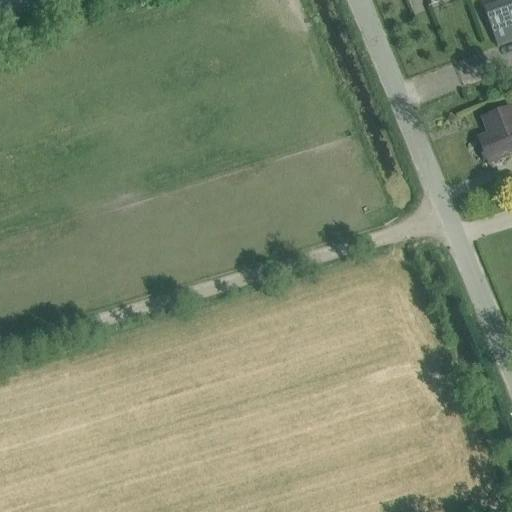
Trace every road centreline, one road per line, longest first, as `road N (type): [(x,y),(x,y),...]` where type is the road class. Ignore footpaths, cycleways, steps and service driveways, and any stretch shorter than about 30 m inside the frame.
road 1 (track): [(0,348),(445,213)]
road 2 (tertiary): [(511,378),(358,0)]
